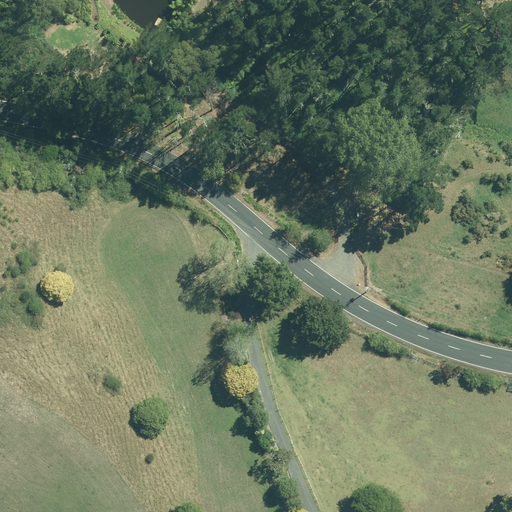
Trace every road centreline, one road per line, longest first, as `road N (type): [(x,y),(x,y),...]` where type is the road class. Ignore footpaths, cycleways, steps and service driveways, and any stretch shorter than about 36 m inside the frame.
road 1 (tertiary): [(0,110),(87,129),(151,154),(208,188),(365,310),(454,349),(511,362)]
road 2 (track): [(317,511),(258,373),(245,219)]
